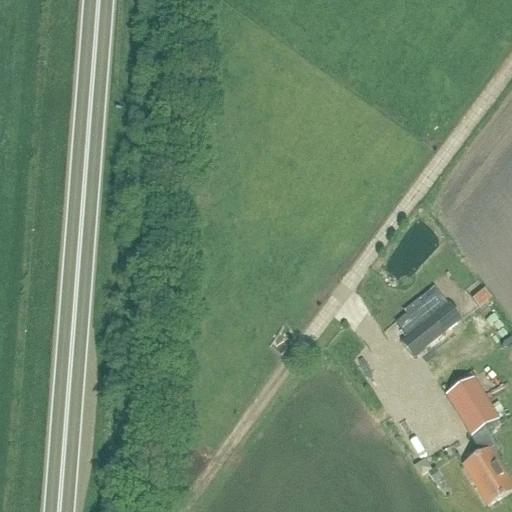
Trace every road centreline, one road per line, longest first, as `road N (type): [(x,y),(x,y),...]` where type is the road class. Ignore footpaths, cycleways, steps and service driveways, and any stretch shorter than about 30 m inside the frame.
road 1 (trunk): [(59,511),(100,0)]
road 2 (unclassified): [(511,70),(298,352)]
road 3 (track): [(298,352),(181,511)]
